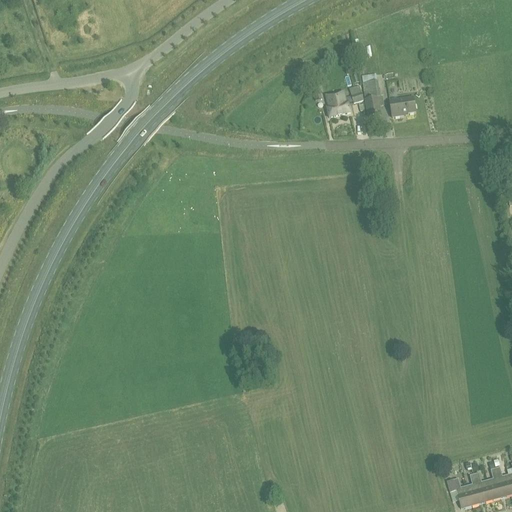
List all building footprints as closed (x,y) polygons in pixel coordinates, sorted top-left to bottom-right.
[(376,75),(362,77),(363,84),(377,82),(376,75)] [(362,85),(365,101),(381,98),(378,82),(377,82),(363,84),(362,85)] [(313,92),(315,102),(323,100),(320,89),(313,92)] [(343,92),(335,94),(326,96),(329,109),(327,109),(329,119),(340,116),(351,114),(348,104),(346,105),(343,92)] [(390,102),(392,119),(404,117),(404,116),(416,114),(414,98),(390,102)] [(382,99),(366,102),(369,117),(380,116),(379,106),(383,105),(382,99)] [(511,496),(511,488),(509,476),(502,478),(500,469),(496,470),(503,499),(511,496)] [(493,480),(487,482),(493,501),(503,499),(496,470),(491,471),(493,480)] [(479,474),(474,476),(482,504),(493,501),(487,482),(481,483),(479,474)] [(472,507),(482,504),(474,476),(470,477),(472,486),(466,487),(472,507)] [(472,507),(466,487),(461,489),(458,480),(447,483),(450,494),(456,492),(461,510),(472,507)]
